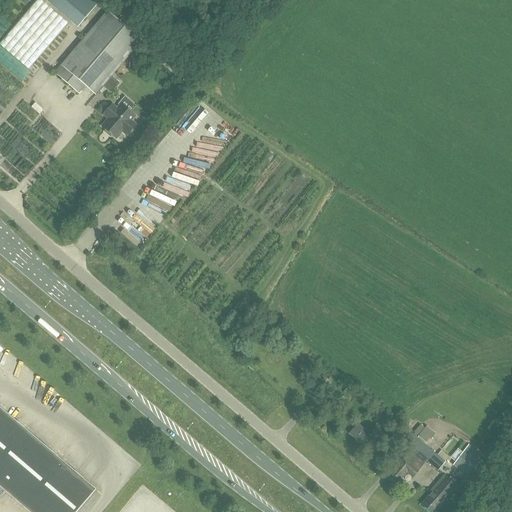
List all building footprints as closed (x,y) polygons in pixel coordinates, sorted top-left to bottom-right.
[(42,0),(37,0),(0,43),(0,44),(29,69),(69,23),(42,0)] [(93,0),(47,0),(47,1),(78,27),(98,4),(93,0)] [(61,65),(55,73),(79,93),(85,86),(95,95),(141,41),(107,12),(61,65)] [(109,118),(102,126),(105,129),(105,132),(110,136),(113,135),(116,138),(122,131),(127,135),(136,125),(131,121),(135,117),(121,105),(117,109),(113,105),(103,115),(104,116),(105,115),(109,118)] [(322,375),(315,384),(324,392),(332,383),(322,375)] [(0,457),(24,429),(0,407),(0,457)] [(378,421),(374,427),(380,432),(384,427),(378,421)] [(363,430),(357,425),(350,434),(362,443),(369,435),(368,434),(370,432),(365,428),(363,430)] [(423,428),(420,425),(414,432),(417,434),(423,428)] [(0,487),(21,505),(60,459),(24,429),(0,457),(0,487)] [(405,442),(412,434),(407,429),(400,437),(405,442)] [(412,434),(405,442),(412,447),(388,475),(398,483),(407,472),(413,477),(427,461),(437,470),(445,461),(423,443),(416,437),(412,434)] [(468,444),(453,466),(472,481),(488,460),(468,444)] [(60,459),(21,505),(28,511),(76,511),(96,490),(60,459)] [(445,504),(458,488),(444,475),(429,493),(430,494),(421,504),(430,511),(434,511),(443,502),(445,504)]
